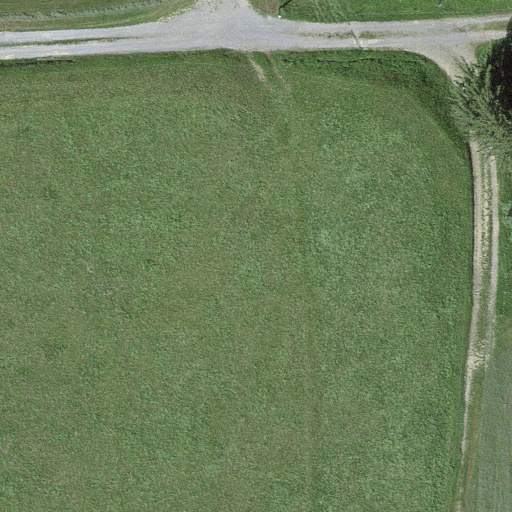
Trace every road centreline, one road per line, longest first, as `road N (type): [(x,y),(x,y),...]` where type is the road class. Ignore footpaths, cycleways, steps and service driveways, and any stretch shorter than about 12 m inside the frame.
road 1 (track): [(469,31),(489,145),(488,268),(465,511)]
road 2 (track): [(0,49),(469,31)]
